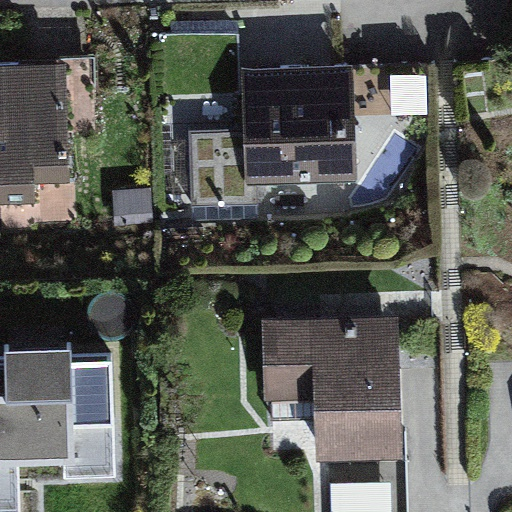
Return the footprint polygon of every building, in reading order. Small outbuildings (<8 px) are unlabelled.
[(238,98),(237,34),(161,36),(162,100),(238,98)] [(68,56),(0,58),(0,202),(35,202),(35,181),(71,180),(68,56)] [(243,127),(190,129),(192,206),(259,204),(259,183),(358,180),(357,118),(428,116),(426,63),(353,65),(353,63),(241,65),(243,127)] [(400,312),(262,316),(264,400),(316,399),(317,458),(403,456),(400,312)] [(0,511),(20,511),(20,458),(65,457),(65,474),(115,472),(112,356),(72,357),(72,343),(5,345),(5,359),(0,358),(0,511)] [(336,511),(393,511),(392,477),(336,480),(336,511)]
